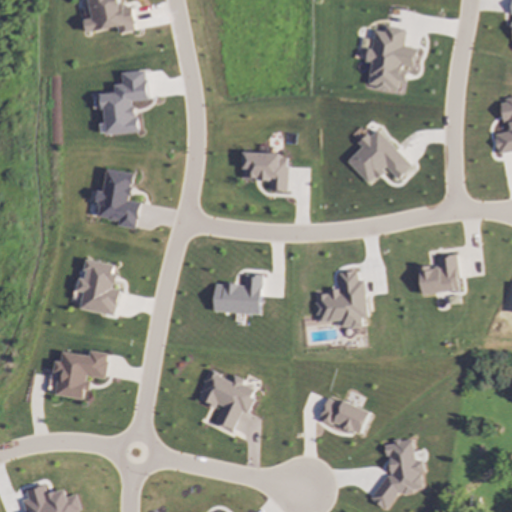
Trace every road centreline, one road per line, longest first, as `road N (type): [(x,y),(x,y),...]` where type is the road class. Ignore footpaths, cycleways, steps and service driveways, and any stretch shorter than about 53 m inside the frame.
road 1 (residential): [(175,0),(195,120),(152,324),(126,511)]
road 2 (residential): [(179,217),(274,232),(511,210)]
road 3 (residential): [(0,454),(53,440),(93,444),(299,490)]
road 4 (residential): [(466,0),(452,95),(455,210)]
